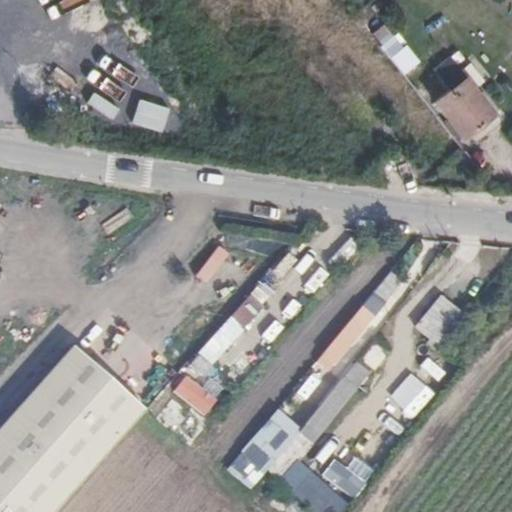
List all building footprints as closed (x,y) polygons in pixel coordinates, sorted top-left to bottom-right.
[(414,85),(425,76),(405,51),(394,59),(408,77),(414,85)] [(463,138),(494,113),(449,57),(433,69),(449,90),(434,102),(463,138)] [(414,85),(415,87),(427,78),(425,76),(414,85)] [(448,163),(464,150),(415,87),(414,85),(408,77),(393,89),(408,110),(406,112),(448,163)] [(328,371),(383,306),(371,295),(317,361),(328,371)] [(262,307),(250,296),(198,355),(209,366),(262,307)] [(464,316),(441,298),(416,329),(439,348),(464,316)] [(184,353),(214,315),(199,304),(170,342),(184,353)] [(0,423),(0,511),(49,511),(142,410),(71,346),(0,423)] [(186,364),(173,379),(212,417),(225,401),(186,364)] [(280,482),(366,375),(353,365),(343,378),(342,378),(300,430),(268,471),(280,482)] [(226,472),(251,492),(268,471),(300,430),(275,411),(226,472)] [(351,457),(345,467),(331,459),(320,478),(355,499),(373,469),(351,457)]
